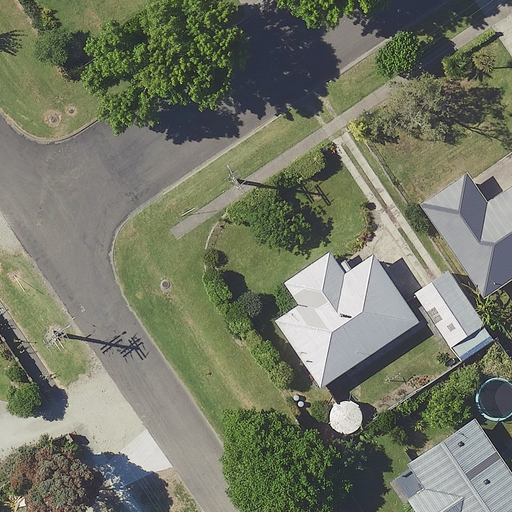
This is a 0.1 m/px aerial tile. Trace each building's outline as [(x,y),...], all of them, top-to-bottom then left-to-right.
[(511,198),(495,210),(476,182),(433,211),(494,303),(511,291),(511,198)] [(425,328),(364,239),(294,287),(309,309),(284,326),(331,393),(425,328)] [(461,273),(419,297),(461,370),(503,346),(461,273)] [(378,429),(358,395),(323,415),(343,449),(378,429)] [(511,511),(511,466),(484,427),(420,472),(434,492),(418,504),(423,511),(511,511)]
